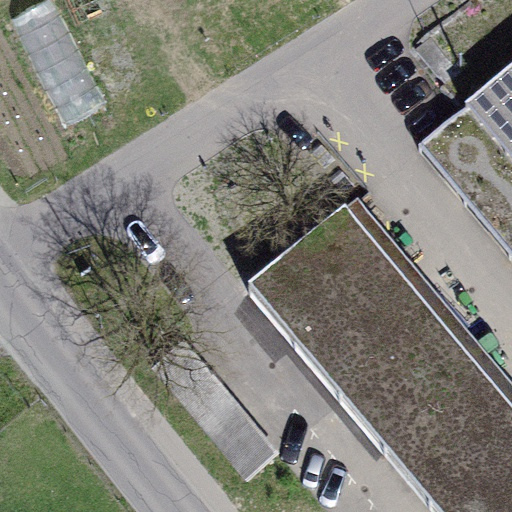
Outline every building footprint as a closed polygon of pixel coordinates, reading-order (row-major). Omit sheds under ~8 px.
[(39,0),(14,14),(72,119),(111,97),(57,0),(39,0)] [(511,73),(468,110),(511,162),(511,73)] [(511,162),(468,110),(425,146),(511,250),(511,162)] [(511,511),(511,395),(344,194),(240,279),(434,511),(511,511)] [(182,345),(152,369),(246,484),(276,459),(182,345)]
